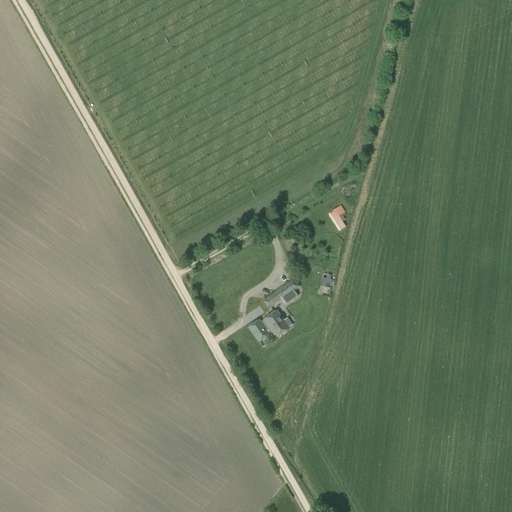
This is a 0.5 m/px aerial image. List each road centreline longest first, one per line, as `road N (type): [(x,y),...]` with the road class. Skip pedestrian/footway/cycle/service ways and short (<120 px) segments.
road 1 (track): [(19,0),(309,511)]
road 2 (unknown): [(407,0),(361,170),(176,278)]
